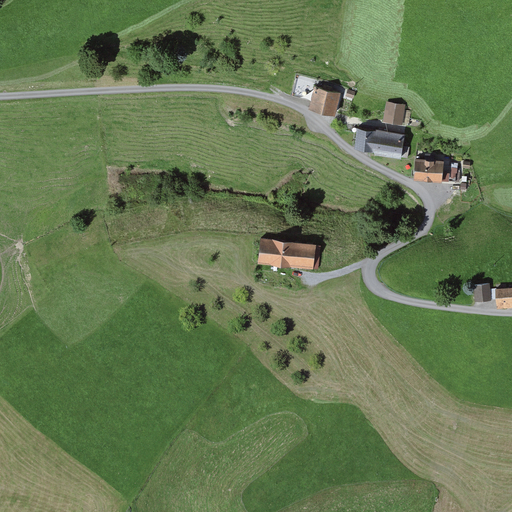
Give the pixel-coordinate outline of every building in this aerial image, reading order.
[(314,85),(308,107),(335,115),(341,93),(314,85)] [(386,101),(383,119),(402,122),(405,105),(386,101)] [(363,142),(366,122),(359,121),(356,141),(363,142)] [(414,139),(365,132),(363,151),(411,158),(414,139)] [(459,166),(421,161),(419,179),(457,184),(459,166)] [(321,268),(323,247),(271,243),(269,264),(321,268)] [(491,284),(475,286),(476,301),(492,299),(491,284)] [(511,287),(496,288),(497,309),(511,308),(511,287)]
